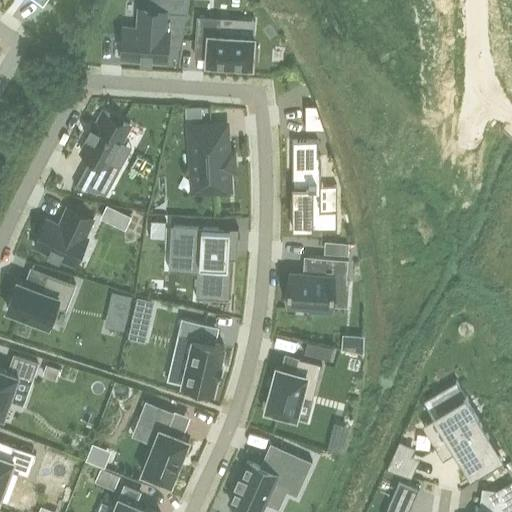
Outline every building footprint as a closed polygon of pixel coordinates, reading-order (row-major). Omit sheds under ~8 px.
[(124,26),(122,57),(167,60),(168,44),(182,45),(187,12),(139,8),(138,27),(124,26)] [(221,17),(197,15),(195,39),(208,40),(206,63),(252,66),(253,62),(257,62),(259,46),(254,46),(254,36),(219,34),(221,17)] [(305,104),(305,129),(325,129),(317,105),(305,104)] [(203,105),(187,106),(188,116),(203,115),(203,105)] [(77,183),(75,186),(106,193),(114,179),(104,174),(112,158),(117,160),(126,144),(121,141),(130,125),(103,110),(94,126),(91,125),(85,135),(89,137),(81,151),(92,157),(89,162),(90,162),(79,184),(77,183)] [(216,125),(190,126),(193,171),(194,190),(199,190),(229,188),(228,173),(236,172),(235,149),(227,150),(226,139),(225,124),(216,125)] [(292,204),(292,228),(319,229),(336,229),(337,210),(320,210),(321,185),(321,156),(318,156),(318,140),(292,140),(292,158),(295,158),(294,204),(292,204)] [(110,221),(116,209),(107,205),(101,217),(110,221)] [(39,233),(34,244),(48,251),(47,254),(59,259),(60,257),(75,263),(87,237),(84,236),(93,218),(68,206),(62,219),(63,219),(60,225),(46,218),(41,230),(41,229),(39,233)] [(165,220),(151,219),(150,236),(164,236),(165,220)] [(171,224),(169,255),(198,257),(197,271),(196,297),(229,299),(229,297),(226,297),(229,256),(218,255),(220,228),(173,226),(173,224),(171,224)] [(327,241),(326,252),(348,254),(348,253),(346,252),(347,243),(349,243),(349,242),(327,241)] [(346,282),(348,258),(309,255),(307,274),(290,273),(289,285),(288,285),(288,291),(289,291),(288,303),(309,305),(309,309),(332,311),(333,294),(335,294),(335,288),(333,288),(334,281),(346,282)] [(18,280),(7,308),(49,324),(56,305),(66,309),(76,283),(47,272),(41,289),(24,283),(18,280)] [(113,290),(108,310),(127,314),(132,294),(113,290)] [(131,320),(148,324),(154,300),(136,296),(131,320)] [(181,317),(177,336),(178,336),(193,339),(182,382),(182,383),(193,386),(192,390),(210,394),(211,390),(213,390),(217,373),(220,374),(222,363),(220,362),(224,345),(214,343),(202,340),(206,323),(181,317)] [(307,341),(304,353),(330,360),(331,358),(329,358),(331,348),(333,348),(334,347),(307,341)] [(0,414),(2,415),(4,416),(4,414),(10,398),(17,376),(31,381),(38,362),(14,353),(8,370),(0,367),(0,414)] [(270,393),(266,408),(295,416),(301,394),(313,397),(322,363),(298,357),(295,372),(281,368),(277,367),(273,381),(269,393),(270,393)] [(48,364),(44,375),(56,379),(60,368),(48,364)] [(458,384),(432,399),(440,414),(438,415),(458,450),(455,451),(469,474),(472,472),(496,457),(483,436),(486,434),(489,433),(468,399),(457,380),(456,380),(458,384)] [(138,419),(131,435),(153,443),(143,470),(142,470),(142,472),(144,472),(153,476),(152,479),(165,485),(167,481),(169,482),(169,483),(171,483),(172,481),(171,481),(177,466),(178,467),(179,465),(178,464),(181,457),(182,457),(183,455),(182,455),(188,440),(189,438),(187,437),(187,438),(167,430),(175,411),(146,399),(138,419)] [(0,476),(4,465),(19,471),(28,474),(36,453),(0,439),(0,476)] [(398,443),(386,468),(411,476),(412,475),(406,473),(412,459),(407,456),(410,449),(398,443)] [(237,485),(230,501),(254,511),(259,511),(272,484),(297,495),(312,460),(275,444),(264,467),(253,462),(248,460),(244,469),(241,475),(239,474),(238,475),(239,475),(236,483),(235,483),(234,484),(237,485)] [(119,476),(100,468),(95,480),(113,488),(119,476)] [(511,511),(511,481),(502,486),(498,511),(511,511)] [(115,506),(112,511),(155,511),(135,503),(141,491),(125,484),(115,506)] [(404,511),(406,508),(390,501),(385,511),(404,511)]
